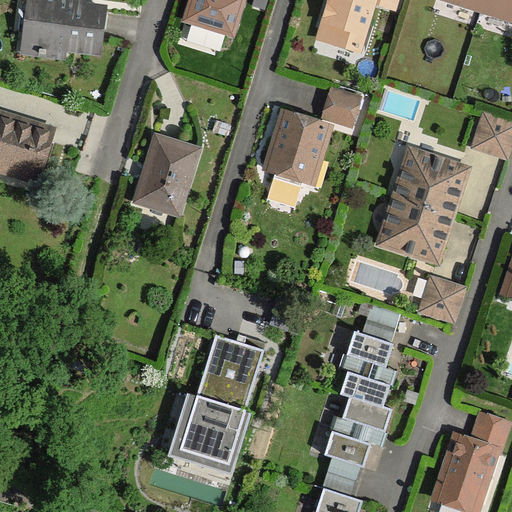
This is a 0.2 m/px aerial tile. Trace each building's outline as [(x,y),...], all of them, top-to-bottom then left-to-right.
[(25,0),(20,55),(69,59),(69,51),(100,54),(104,4),(82,3),(82,0),(25,0)] [(249,0),(182,0),(174,31),(236,49),(249,0)] [(325,0),(313,39),(359,53),(374,5),(392,11),(395,0),(325,0)] [(511,0),(450,0),(511,19),(511,0)] [(332,84),(324,115),(358,124),(366,93),(332,84)] [(280,107),(262,167),(314,183),(332,123),(280,107)] [(511,114),(482,110),(476,148),(511,153),(511,114)] [(3,115),(0,125),(0,171),(42,184),(58,131),(3,115)] [(203,150),(157,134),(134,200),(180,216),(203,150)] [(411,150),(381,242),(439,261),(469,169),(411,150)] [(511,264),(503,293),(511,296),(511,264)] [(460,321),(473,284),(433,271),(421,308),(460,321)] [(381,366),(398,315),(366,304),(345,367),(350,368),(343,392),(350,395),(343,418),(336,416),(323,456),(330,459),(313,511),(359,511),(363,500),(351,496),(369,440),(379,444),(391,408),(382,405),(393,370),(381,366)] [(261,351),(219,338),(201,397),(190,394),(171,455),(230,473),(248,414),(242,412),(261,351)] [(456,431),(432,501),(463,511),(479,511),(510,421),(479,411),(470,436),(456,431)]
